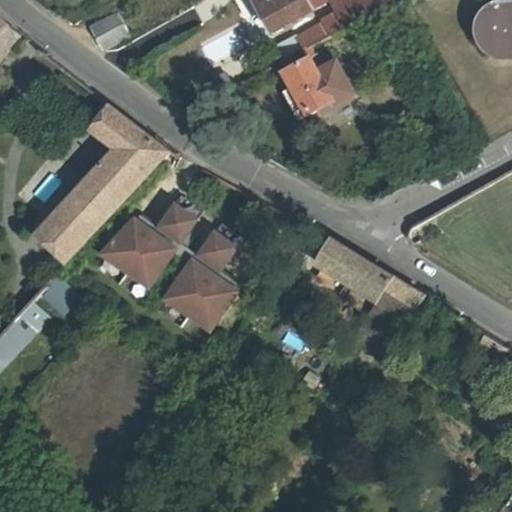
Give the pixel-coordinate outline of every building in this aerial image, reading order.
[(314,6),(310,0),(260,0),(275,27),(314,6)] [(333,0),(340,12),(284,43),(291,55),(311,44),(390,0),(333,0)] [(511,4),(506,5),(499,5),(497,54),(508,54),(511,54),(511,4)] [(120,11),(94,25),(106,47),(133,33),(120,11)] [(0,34),(10,26),(0,17),(0,34)] [(10,26),(0,34),(0,62),(21,34),(10,26)] [(289,98),(301,117),(336,99),(337,101),(356,90),(339,59),(329,64),(321,50),(316,53),(311,44),(291,55),(280,61),(293,85),(298,93),(289,98)] [(285,89),(289,98),(298,93),(293,85),(285,89)] [(202,121),(209,112),(200,106),(187,112),(202,121)] [(73,259),(171,153),(114,107),(96,132),(117,148),(42,232),(73,259)] [(298,175),(328,191),(336,173),(308,157),(298,175)] [(183,243),(199,219),(177,204),(161,228),(183,243)] [(429,220),(409,232),(406,236),(407,240),(412,244),(418,249),(440,237),(429,220)] [(179,249),(138,221),(107,255),(152,286),(179,249)] [(239,247),(218,233),(217,232),(200,255),(222,271),(239,247)] [(376,320),(398,336),(424,298),(332,241),(316,266),(383,308),(376,320)] [(195,261),(169,298),(213,329),(240,292),(195,261)] [(32,302),(23,313),(41,330),(51,319),(32,302)] [(0,377),(41,330),(23,313),(0,337),(0,377)] [(381,360),(398,336),(376,320),(369,314),(351,339),(381,360)] [(507,351),(485,338),(478,348),(486,353),(482,359),(496,369),(507,351)]
